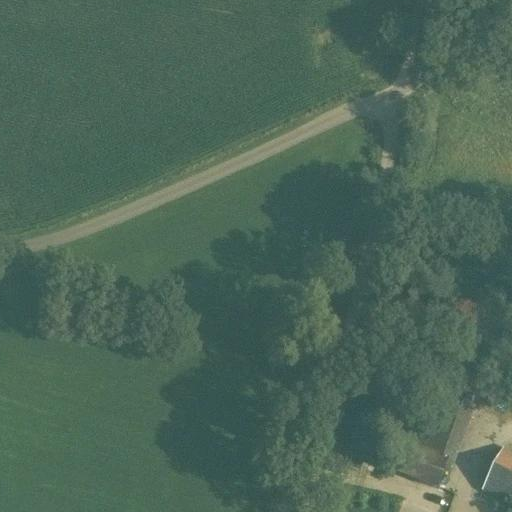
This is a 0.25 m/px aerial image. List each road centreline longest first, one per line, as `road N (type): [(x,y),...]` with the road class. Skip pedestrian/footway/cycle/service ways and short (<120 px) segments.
road 1 (unclassified): [(0,249),(137,203),(511,36)]
road 2 (track): [(309,511),(421,0)]
